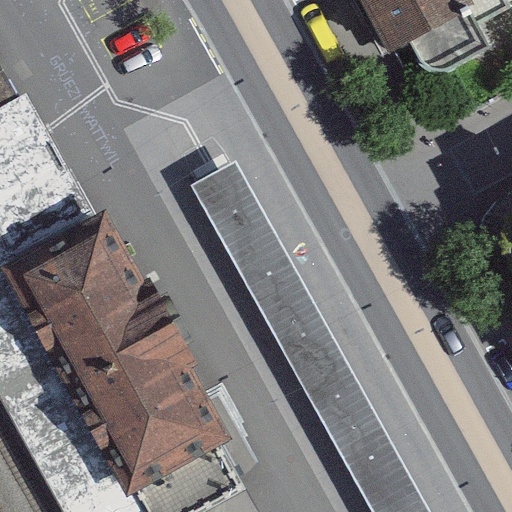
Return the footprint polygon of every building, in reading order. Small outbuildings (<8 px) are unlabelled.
[(368,0),(396,54),(411,46),(422,67),(427,73),(433,76),(442,77),(451,75),(495,52),(482,28),(503,17),(493,0),(368,0)] [(0,119),(26,105),(13,82),(0,59),(0,119)] [(97,215),(30,92),(0,108),(0,382),(73,511),(153,511),(141,490),(137,492),(7,265),(83,222),(97,215)] [(202,171),(293,339),(334,317),(243,149),(202,171)] [(133,262),(104,211),(97,215),(83,222),(7,265),(137,492),(141,490),(153,511),(200,511),(250,484),(227,443),(234,439),(133,262)]
